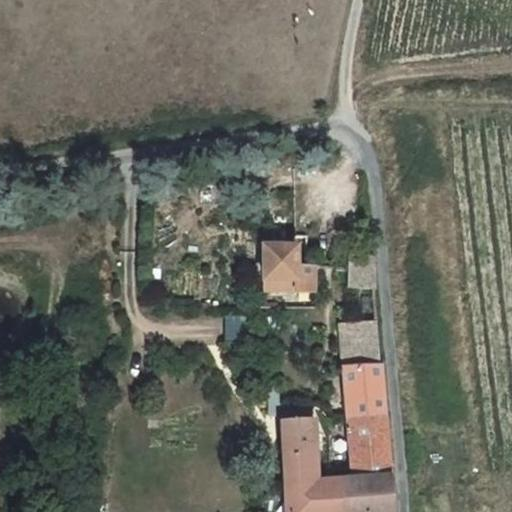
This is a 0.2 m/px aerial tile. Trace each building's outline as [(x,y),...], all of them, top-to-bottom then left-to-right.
[(263,248),(264,281),(263,292),(316,291),(315,266),(302,266),(296,265),(295,248),(263,248)] [(373,256),(348,255),(348,269),(348,288),(374,289),(373,256)] [(340,323),(344,367),(348,418),(385,416),(381,364),(377,319),(340,323)] [(281,422),(285,511),(342,511),(341,480),(330,482),(317,483),(314,420),(305,420),(304,407),(281,409),(281,422)] [(385,416),(348,418),(353,480),(353,481),(392,478),(392,477),(385,416)] [(353,480),(341,480),(342,511),(393,511),(392,478),(353,481),(353,480)]
